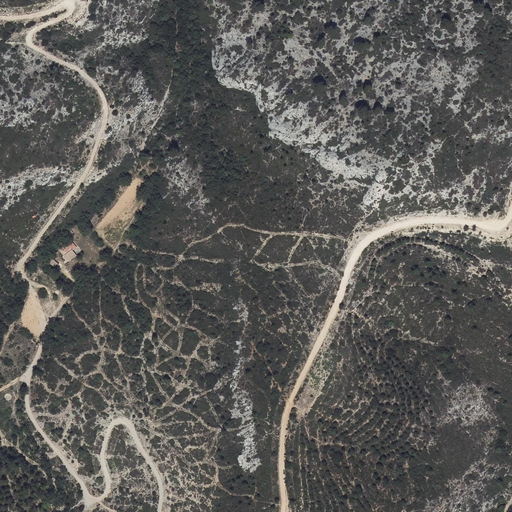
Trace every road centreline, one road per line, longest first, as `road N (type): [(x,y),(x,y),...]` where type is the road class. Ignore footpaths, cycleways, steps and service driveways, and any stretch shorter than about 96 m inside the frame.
road 1 (track): [(26,375),(44,330),(23,263),(87,173),(108,110),(90,76),(27,41),(28,30),(59,19),(69,3),(0,16)]
road 2 (track): [(285,511),(286,408),(360,249),(388,229),(432,220),(493,227),(511,210)]
road 3 (track): [(159,511),(158,475),(124,420),(110,424),(100,452),(104,493),(87,496),(28,410),(26,375)]
